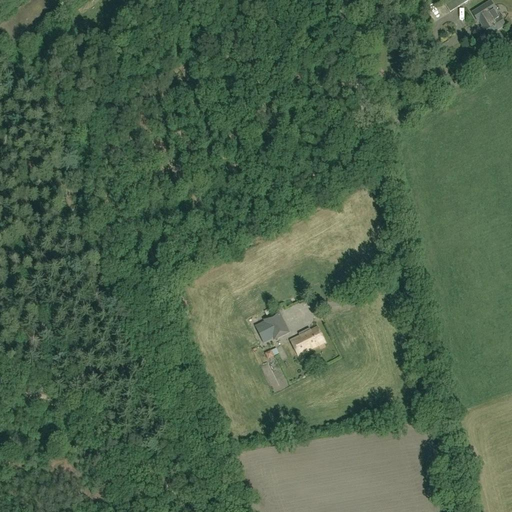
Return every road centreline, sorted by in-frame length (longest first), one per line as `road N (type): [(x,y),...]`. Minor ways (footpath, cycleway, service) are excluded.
road 1 (tertiary): [(462,511),(341,0)]
road 2 (track): [(200,511),(192,497),(81,421),(0,391)]
